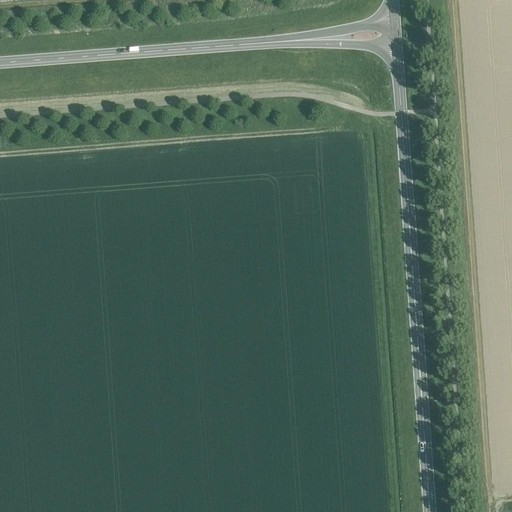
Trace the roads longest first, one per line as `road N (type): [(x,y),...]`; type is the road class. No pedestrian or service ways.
road 1 (secondary): [(429,511),(395,43)]
road 2 (tertiary): [(0,62),(325,37)]
